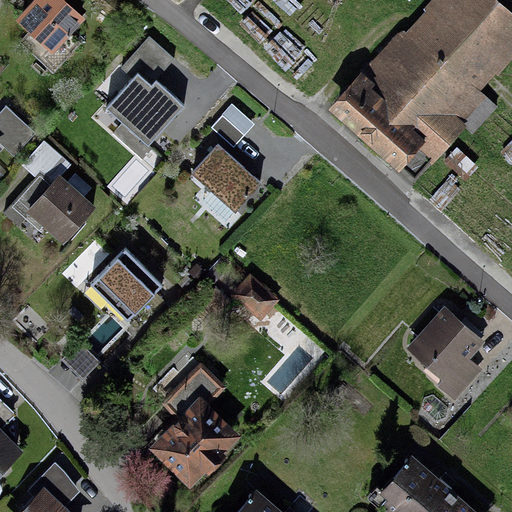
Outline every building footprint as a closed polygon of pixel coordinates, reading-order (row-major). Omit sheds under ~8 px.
[(87,18),(66,0),(36,0),(19,20),(56,53),(87,18)] [(120,0),(94,0),(121,20),(131,8),(120,0)] [(511,13),(497,0),(424,0),(329,106),(399,169),(418,149),(430,160),(464,122),(455,114),(511,51),(511,13)] [(131,78),(107,107),(153,144),(184,107),(154,81),(174,58),(148,37),(121,69),(131,78)] [(35,133),(5,106),(0,111),(0,143),(14,156),(35,133)] [(70,163),(44,141),(22,166),(35,177),(40,171),(53,183),(60,176),(70,163)] [(266,184),(221,145),(195,175),(240,213),(266,184)] [(97,208),(60,176),(53,183),(51,185),(40,175),(12,207),(39,231),(43,227),(64,245),(97,208)] [(94,278),(131,315),(163,283),(125,246),(94,278)] [(252,275),(234,293),(259,317),(277,299),(252,275)] [(475,341),(436,306),(400,346),(451,391),(474,365),(462,354),(475,341)] [(81,380),(99,362),(79,343),(62,360),(81,380)] [(236,428),(207,401),(218,389),(199,372),(169,405),(181,416),(158,441),(194,474),(236,428)] [(0,418),(0,469),(25,445),(0,418)] [(480,511),(416,458),(380,500),(393,511),(480,511)] [(37,504),(28,511),(72,511),(68,507),(84,492),(60,466),(29,495),(37,504)] [(284,511),(258,488),(235,511),(284,511)]
